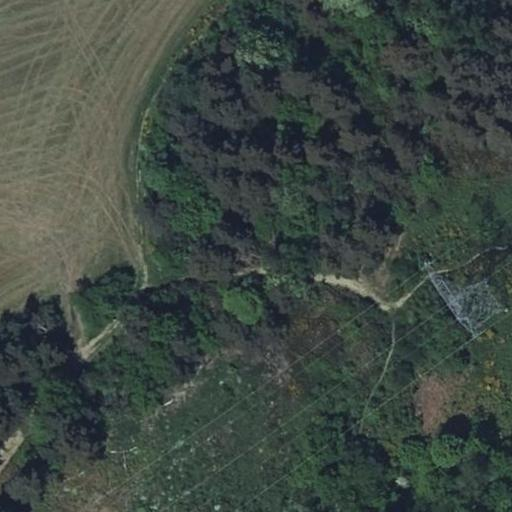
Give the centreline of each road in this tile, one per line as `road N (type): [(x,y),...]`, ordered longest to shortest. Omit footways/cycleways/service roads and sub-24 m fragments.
road 1 (track): [(258,0),(192,73),(161,138),(135,261),(111,315),(0,468)]
road 2 (track): [(135,261),(346,281),(393,308)]
